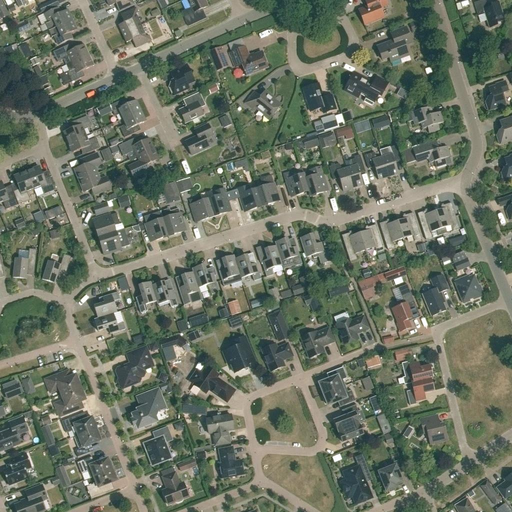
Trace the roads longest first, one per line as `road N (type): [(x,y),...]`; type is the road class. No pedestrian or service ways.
road 1 (residential): [(94,276),(294,215),(331,221),(465,183)]
road 2 (residential): [(468,462),(437,334),(510,300)]
road 3 (residential): [(465,183),(475,142),(431,0)]
road 4 (residential): [(312,12),(339,16),(353,40),(347,57),(298,69),(292,34),(299,23)]
road 5 (residential): [(133,488),(77,341)]
road 6 (residential): [(94,276),(45,146)]
road 7 (residential): [(254,449),(304,452),(319,444),(302,378)]
road 8 (residential): [(510,300),(465,183)]
